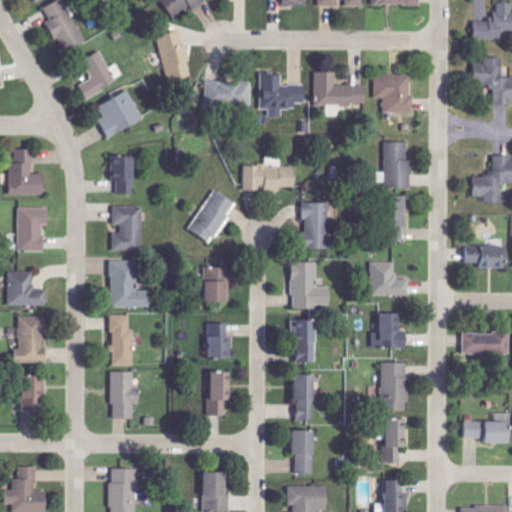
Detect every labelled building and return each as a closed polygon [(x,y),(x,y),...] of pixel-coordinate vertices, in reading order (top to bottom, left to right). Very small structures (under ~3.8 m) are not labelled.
[(62,0),(44,10),(66,53),(87,43),(64,0),(62,0)] [(164,0),(177,17),(192,5),(196,11),(209,1),(208,0),(164,0)] [(365,0),(319,0),(320,6),(343,7),(365,8),(365,0)] [(194,78),(185,32),(160,36),(169,82),(194,78)] [(81,85),(88,99),(118,85),(103,52),(85,60),(93,79),(81,85)] [(337,73),(317,73),(317,107),(368,108),(368,86),(337,86),(337,73)] [(263,110),(271,110),(271,118),(283,118),(284,110),(298,110),(298,104),(307,104),(307,86),(284,86),(284,75),(263,75),(263,110)] [(376,99),(385,99),(385,113),(411,114),(412,75),(376,75),(376,99)] [(254,83),(208,82),(208,107),(254,108),(254,83)] [(111,139),(146,120),(130,91),(99,108),(105,118),(101,120),(111,139)] [(407,188),(407,160),(403,160),(403,142),(382,141),(381,188),(407,188)] [(11,195),(47,196),(48,175),(35,174),(35,150),(17,150),(17,164),(12,164),(11,195)] [(113,181),(118,181),(118,195),(136,195),(137,158),(114,158),(113,181)] [(511,183),(511,159),(489,158),(488,176),(467,176),(467,196),(480,196),(480,203),(498,203),(498,183),(511,183)] [(298,167),(283,167),(283,159),(269,159),(269,166),(246,166),(246,192),(282,192),(282,188),(298,188),(298,167)] [(239,204),(217,190),(191,230),(213,244),(239,204)] [(400,242),(401,196),(380,195),(379,241),(400,242)] [(324,248),(323,202),(297,202),(297,219),(302,219),(302,232),(296,232),(297,249),(324,248)] [(145,251),(145,206),(115,206),(115,226),(123,226),(123,233),(115,233),(115,251),(145,251)] [(20,252),(46,252),(46,227),(50,227),(50,209),(20,208),(20,252)] [(470,247),(470,254),(458,254),(458,267),(504,266),(504,246),(470,247)] [(153,309),(153,291),(139,291),(139,262),(113,262),(112,308),(153,309)] [(288,308),(328,308),(328,286),(313,286),(313,262),(287,262),(288,308)] [(406,279),(392,279),(392,262),(368,262),(367,295),(405,296),(406,279)] [(197,301),(224,302),(225,268),(200,267),(200,281),(192,281),(192,289),(197,289),(197,301)] [(49,307),(49,290),(36,290),(36,273),(11,273),(10,306),(49,307)] [(401,348),(402,331),(396,331),(397,314),(372,313),(371,347),(401,348)] [(135,367),(135,329),(132,329),(132,316),(114,316),(113,366),(135,367)] [(48,364),(49,317),(21,317),(21,350),(17,350),(17,364),(48,364)] [(307,362),(308,321),(288,320),(287,361),(307,362)] [(202,358),(228,358),(228,336),(224,336),(224,323),(203,323),(202,358)] [(458,354),(505,355),(505,333),(459,332),(458,354)] [(378,410),(403,411),(405,363),(379,362),(378,410)] [(130,419),(131,406),(132,406),(133,372),(108,371),(107,418),(130,419)] [(228,372),(203,371),(203,416),(223,416),(223,400),(227,400),(228,372)] [(306,374),(285,374),(285,400),(292,400),(291,419),(310,420),(310,400),(305,400),(306,374)] [(26,378),(25,413),(39,413),(40,378),(26,378)] [(508,414),(490,414),(490,422),(460,421),(460,441),(507,442),(508,414)] [(401,419),(379,418),(378,463),(400,463),(401,419)] [(309,475),(309,455),(305,455),(306,430),(285,430),(284,454),(293,454),(292,475),(309,475)] [(41,511),(42,491),(33,491),(34,467),(12,467),(11,491),(1,490),(0,506),(10,506),(9,511),(41,511)] [(106,511),(133,511),(134,469),(107,468),(106,511)] [(209,511),(225,511),(225,494),(217,494),(216,471),(195,472),(195,496),(200,496),(200,511),(209,511)] [(377,511),(405,511),(405,493),(399,493),(399,479),(376,480),(377,511)] [(284,487),(284,506),(286,506),(285,511),(314,511),(314,510),(325,510),(325,487),(284,487)]
